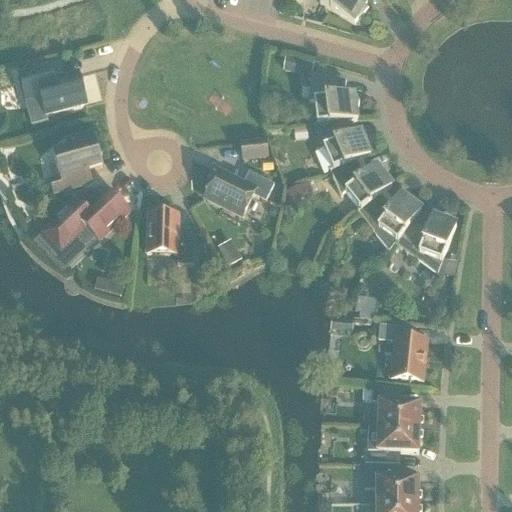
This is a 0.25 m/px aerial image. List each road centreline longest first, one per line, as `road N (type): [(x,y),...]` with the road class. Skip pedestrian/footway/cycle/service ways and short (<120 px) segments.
road 1 (residential): [(488,511),(493,203)]
road 2 (residential): [(390,69),(203,17),(186,0)]
road 3 (residential): [(390,69),(393,118),(417,164),(455,191),(493,203)]
road 4 (residential): [(176,0),(137,41),(127,66),(120,116),(137,163)]
road 5 (residential): [(137,163),(149,187),(178,179),(176,154),(163,146),(146,150)]
